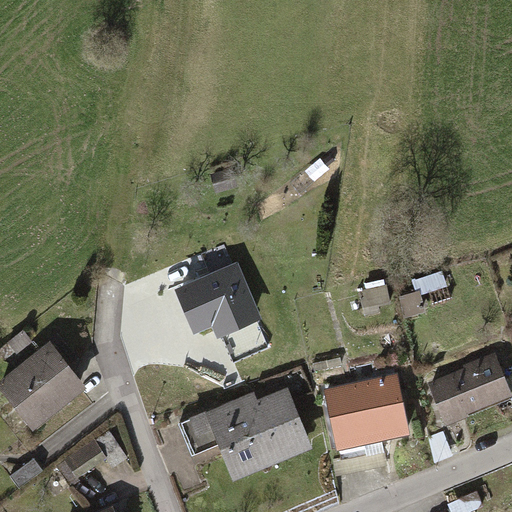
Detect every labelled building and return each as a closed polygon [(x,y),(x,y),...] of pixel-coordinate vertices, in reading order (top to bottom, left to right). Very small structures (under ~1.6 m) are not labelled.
[(423,293),(450,284),(445,270),(418,279),(423,293)] [(237,271),(183,293),(197,326),(217,318),(233,359),(267,346),(237,271)] [(390,285),(365,288),(368,307),(393,304),(390,285)] [(85,385),(53,345),(4,382),(35,423),(85,385)] [(511,393),(511,390),(498,357),(434,382),(449,419),(511,393)] [(402,375),(330,390),(344,455),(386,446),(384,435),(413,429),(402,375)] [(235,474),(312,442),(290,391),(261,403),(257,393),(182,424),(195,454),(222,443),(235,474)] [(110,429),(72,458),(82,472),(105,455),(113,466),(129,455),(110,429)] [(46,467),(36,454),(12,474),(21,486),(46,467)] [(477,491),(449,504),(452,511),(470,511),(484,506),(477,491)]
